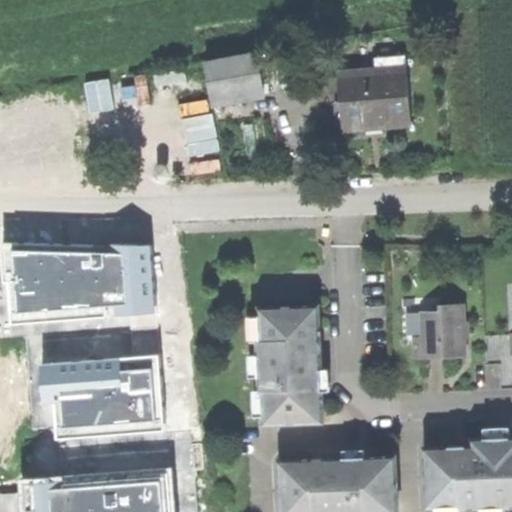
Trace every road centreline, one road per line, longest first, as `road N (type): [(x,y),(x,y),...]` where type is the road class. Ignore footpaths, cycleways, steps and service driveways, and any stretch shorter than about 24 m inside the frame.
road 1 (residential): [(345,199),(354,388),(388,406),(511,401)]
road 2 (residential): [(345,199),(0,207)]
road 3 (residential): [(511,192),(345,199)]
